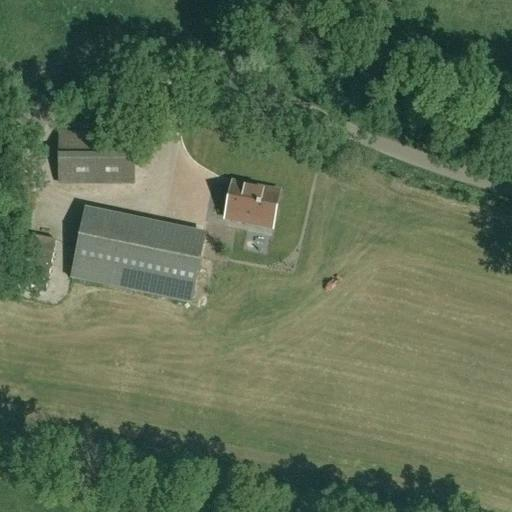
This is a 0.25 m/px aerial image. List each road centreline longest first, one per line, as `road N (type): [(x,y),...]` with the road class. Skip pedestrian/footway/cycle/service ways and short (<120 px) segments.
road 1 (unclassified): [(511,186),(392,148),(183,61)]
road 2 (unclassified): [(183,61),(82,92),(0,130)]
